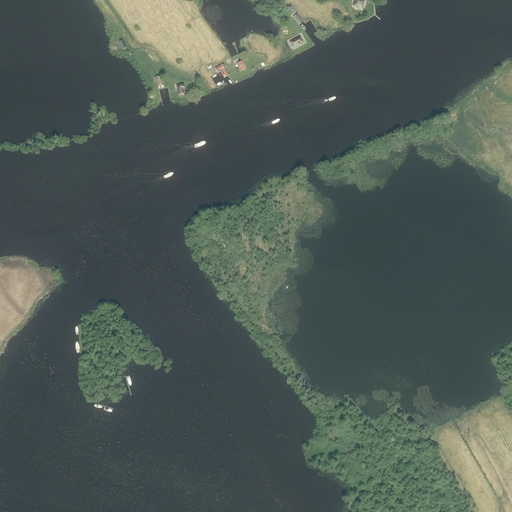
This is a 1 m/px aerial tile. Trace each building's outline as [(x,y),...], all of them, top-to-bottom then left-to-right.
[(362,10),(365,1),(363,0),(355,0),(353,6),(362,10)] [(297,14),(293,17),(300,25),(304,22),(297,14)] [(293,48),(304,42),(300,36),(290,42),(293,48)] [(241,62),(241,60),(238,62),(237,62),(237,63),(237,64),(239,67),(240,67),(242,71),(246,69),(242,61),(241,62)] [(224,78),(228,76),(224,69),(222,65),(216,69),(218,73),(220,71),(221,71),(224,78)] [(179,95),(184,94),(183,90),(185,90),(184,84),(177,85),(179,95)]
